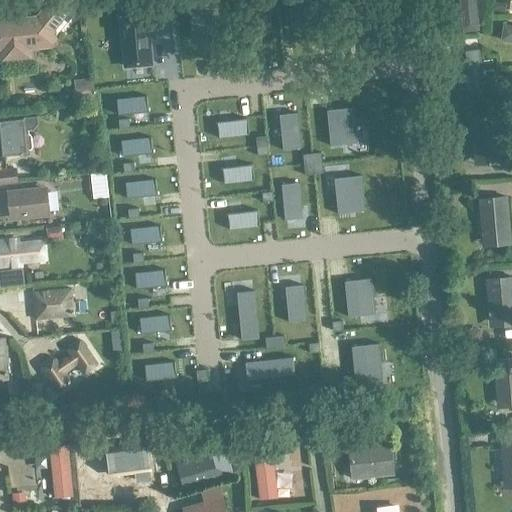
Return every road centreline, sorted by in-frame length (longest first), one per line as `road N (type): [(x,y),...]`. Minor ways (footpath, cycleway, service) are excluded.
road 1 (residential): [(409,69),(189,90),(201,263)]
road 2 (unclassified): [(454,511),(426,239)]
road 3 (residential): [(201,263),(426,239)]
road 4 (unclassified): [(426,239),(409,69)]
